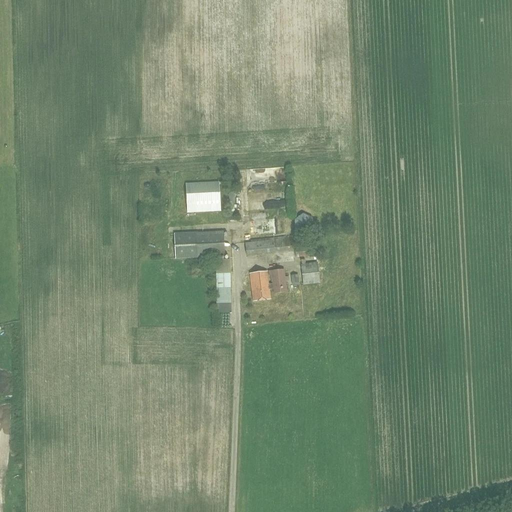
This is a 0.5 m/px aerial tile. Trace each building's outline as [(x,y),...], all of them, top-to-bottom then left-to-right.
[(246,178),(285,176),(284,162),(239,164),(240,171),(242,171),(242,174),(245,174),(246,178)] [(186,185),(187,213),(220,212),(218,183),(186,185)] [(256,191),(256,203),(267,203),(267,212),(285,211),(284,190),(256,191)] [(311,219),(300,216),(291,221),(292,233),(303,236),(312,229),(311,219)] [(223,232),(195,233),(174,234),(175,258),(196,257),(224,256),(223,232)] [(273,239),(250,241),(245,242),(246,255),(295,250),(293,238),(273,241),(273,239)] [(295,257),(308,257),(308,248),(295,248),(295,257)] [(301,265),(303,285),(319,283),(317,263),(301,265)] [(272,284),(268,284),(269,290),(273,290),(274,294),(287,293),(285,281),(288,281),(288,277),(285,277),(284,270),(271,271),(272,284)] [(269,290),(268,284),(267,272),(250,274),(253,302),(270,300),(269,290)]
